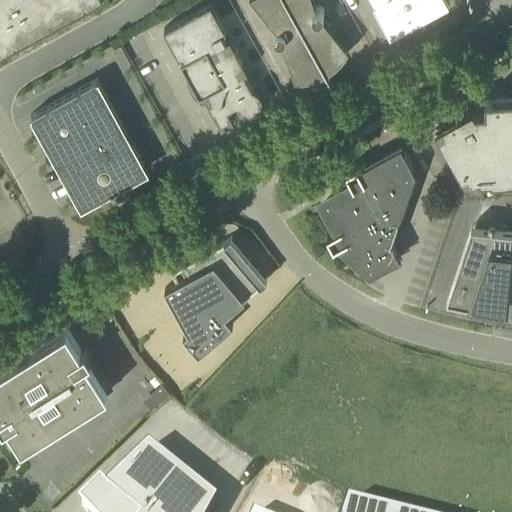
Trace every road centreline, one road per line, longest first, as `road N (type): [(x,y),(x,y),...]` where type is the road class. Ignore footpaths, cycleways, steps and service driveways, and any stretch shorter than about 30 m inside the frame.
road 1 (unclassified): [(233,173),(284,249),(360,311),(441,342),(511,354)]
road 2 (unclassified): [(233,173),(505,23)]
road 3 (unclassified): [(74,257),(233,173)]
road 4 (unclassified): [(0,85),(140,0)]
road 5 (unclassified): [(74,257),(0,125)]
